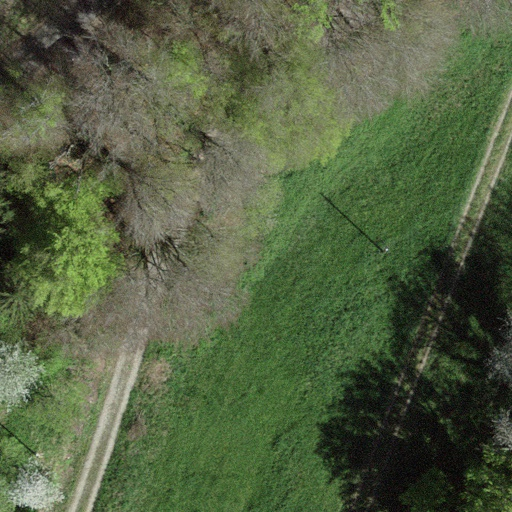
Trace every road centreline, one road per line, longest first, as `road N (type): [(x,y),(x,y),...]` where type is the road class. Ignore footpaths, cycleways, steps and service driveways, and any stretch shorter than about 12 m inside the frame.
road 1 (track): [(79,511),(255,73),(378,0)]
road 2 (track): [(357,511),(511,136)]
